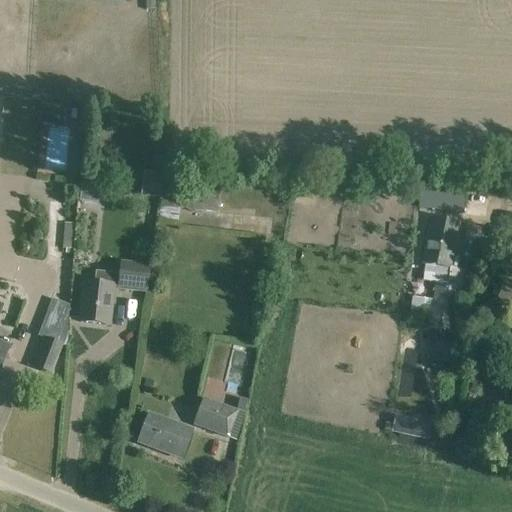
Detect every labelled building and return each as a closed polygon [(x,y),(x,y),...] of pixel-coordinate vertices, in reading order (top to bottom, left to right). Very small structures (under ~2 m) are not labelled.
[(40,121),(61,123),(62,108),(42,106),(40,121)] [(143,172),(140,197),(159,200),(162,175),(143,172)] [(81,184),(79,202),(98,204),(100,186),(81,184)] [(219,193),(164,188),(162,208),(217,213),(219,193)] [(463,215),(464,201),(465,199),(421,193),(420,198),(419,209),(463,215)] [(459,224),(432,220),(426,266),(429,266),(427,282),(451,285),(459,224)] [(150,266),(120,263),(119,276),(117,289),(117,291),(147,295),(150,266)] [(95,285),(85,284),(80,324),(108,327),(112,289),(117,289),(119,276),(96,273),(95,285)] [(511,283),(503,281),(494,309),(507,313),(509,307),(511,307),(511,283)] [(462,292),(436,285),(432,301),(413,298),(409,323),(420,325),(422,318),(428,319),(426,329),(451,335),(462,292)] [(69,307),(52,300),(38,337),(43,339),(32,369),(52,378),(64,346),(66,347),(69,307)] [(2,338),(0,342),(0,369),(11,341),(2,338)] [(437,341),(433,361),(451,364),(454,344),(437,341)] [(238,413),(203,399),(193,426),(227,440),(238,413)] [(192,432),(149,415),(138,444),(181,460),(192,432)] [(417,425),(415,436),(427,439),(429,427),(417,425)]
